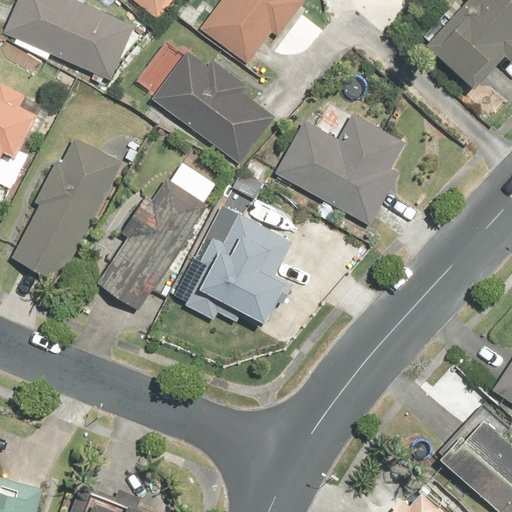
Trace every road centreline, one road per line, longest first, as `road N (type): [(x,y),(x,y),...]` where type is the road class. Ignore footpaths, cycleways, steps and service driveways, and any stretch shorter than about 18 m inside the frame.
road 1 (residential): [(294,454),(511,203)]
road 2 (residential): [(294,454),(0,344)]
